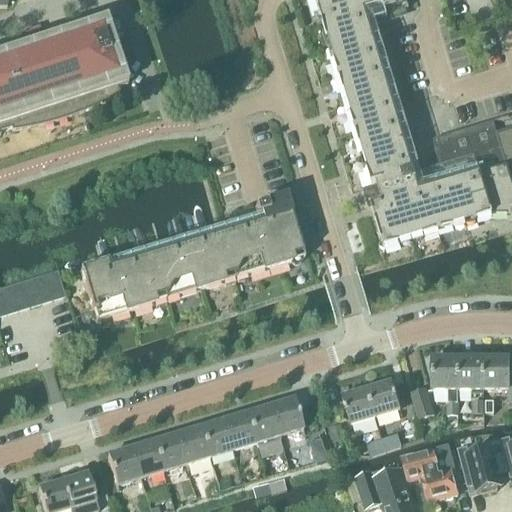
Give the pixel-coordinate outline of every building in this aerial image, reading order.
[(371,210),(374,217),(382,244),(379,249),(384,251),(384,252),(511,213),(511,185),(497,135),(493,123),(433,142),(435,150),(438,152),(443,167),(421,174),(376,25),(394,19),(393,14),(409,10),(405,0),(314,0),(372,188),(373,194),(368,195),(372,210),(371,210)] [(0,134),(10,131),(11,134),(17,133),(24,132),(37,129),(50,126),(63,122),(76,117),(83,115),(101,106),(119,97),(117,90),(127,87),(115,49),(114,49),(106,23),(105,23),(85,29),(90,43),(67,44),(45,47),(45,46),(43,46),(44,49),(33,52),(31,49),(0,58),(0,134)] [(27,41),(41,37),(39,28),(25,33),(27,41)] [(511,130),(497,135),(511,185),(511,130)] [(303,261),(305,257),(302,256),(290,218),(296,216),(290,199),(231,217),(234,228),(107,266),(80,274),(92,315),(91,318),(92,322),(95,323),(95,325),(96,324),(100,326),(106,324),(108,321),(153,307),(156,309),(163,307),(165,303),(169,305),(175,303),(177,300),(222,287),(225,288),(232,286),(233,283),(234,283),(238,284),(244,282),(246,279),(290,266),(294,267),(300,265),(302,262),(303,262),(303,261)] [(64,300),(57,275),(44,279),(52,304),(64,300)] [(33,282),(41,307),(52,304),(44,279),(33,282)] [(21,286),(29,311),(41,307),(33,282),(21,286)] [(10,289),(18,314),(29,311),(21,286),(10,289)] [(0,292),(0,297),(6,318),(18,314),(10,289),(0,292)] [(458,394),(458,361),(432,361),(432,394),(448,394),(448,419),(458,419),(458,394)] [(458,361),(458,394),(483,394),(483,361),(458,361)] [(483,361),(483,394),(508,394),(508,405),(511,404),(511,378),(509,378),(509,361),(483,361)] [(369,401),(375,421),(400,413),(392,386),(367,393),(369,401)] [(419,422),(434,417),(426,392),(411,397),(419,422)] [(375,421),(369,401),(367,393),(342,401),(350,428),(375,421)] [(270,410),(279,440),(303,433),(293,403),(270,410)] [(471,416),(484,416),(484,403),(471,403),(471,416)] [(279,440),(270,410),(246,417),(256,447),(279,440)] [(256,447),(246,417),(223,424),(232,454),(256,447)] [(232,454),(223,424),(200,431),(209,461),(232,454)] [(209,461),(200,431),(177,438),(186,468),(209,461)] [(396,443),(390,437),(381,440),(387,446),(396,443)] [(186,468),(177,438),(153,445),(163,475),(186,468)] [(371,444),(377,450),(387,446),(381,440),(371,444)] [(511,448),(511,449),(509,441),(499,444),(509,479),(511,478),(511,448)] [(163,475),(153,445),(130,452),(139,482),(163,475)] [(469,458),(467,450),(457,453),(466,488),(473,486),(476,496),(481,495),(481,497),(497,493),(496,491),(501,489),(491,452),(469,458)] [(139,482),(130,452),(106,459),(116,489),(139,482)] [(427,506),(457,498),(450,474),(439,477),(433,454),(402,462),(407,484),(421,480),(427,506)] [(381,506),(382,511),(412,511),(399,474),(386,478),(384,473),(356,482),(365,511),(381,506)] [(62,485),(69,511),(97,511),(87,477),(62,485)] [(69,511),(62,485),(37,492),(42,511),(69,511)]
